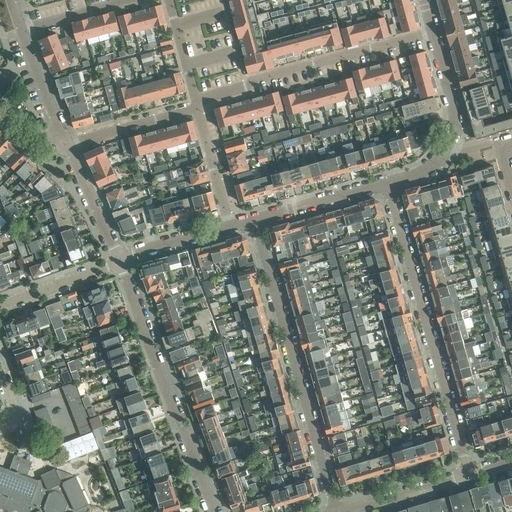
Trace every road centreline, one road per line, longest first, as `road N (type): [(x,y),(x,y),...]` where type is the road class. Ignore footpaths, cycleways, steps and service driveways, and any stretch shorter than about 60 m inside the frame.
road 1 (residential): [(335,511),(254,220)]
road 2 (residential): [(468,473),(387,183)]
road 3 (residential): [(213,511),(119,261)]
road 4 (residential): [(196,107),(252,80),(433,31)]
road 5 (residential): [(335,511),(468,473)]
road 6 (residential): [(254,220),(387,183)]
road 7 (residential): [(66,144),(196,107)]
road 8 (residential): [(71,433),(57,398),(18,411),(0,361)]
road 9 (residential): [(119,261),(66,144)]
road 10 (residential): [(0,305),(119,261)]
road 11 (residential): [(229,227),(196,107)]
road 12 (residential): [(445,146),(455,115),(433,31)]
